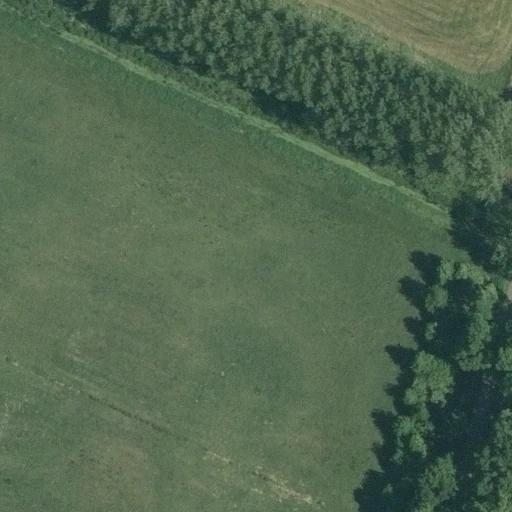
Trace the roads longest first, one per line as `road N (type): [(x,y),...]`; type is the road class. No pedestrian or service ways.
road 1 (track): [(100,0),(511,190)]
road 2 (unclassified): [(450,511),(511,291)]
